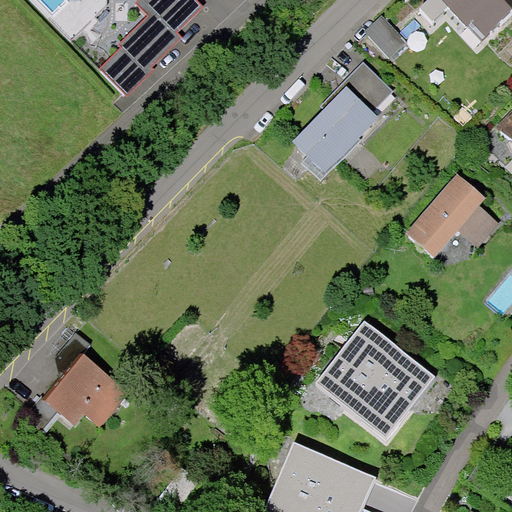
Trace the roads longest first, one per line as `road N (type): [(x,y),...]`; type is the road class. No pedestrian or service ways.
road 1 (residential): [(0,362),(367,0)]
road 2 (residential): [(428,511),(511,377)]
